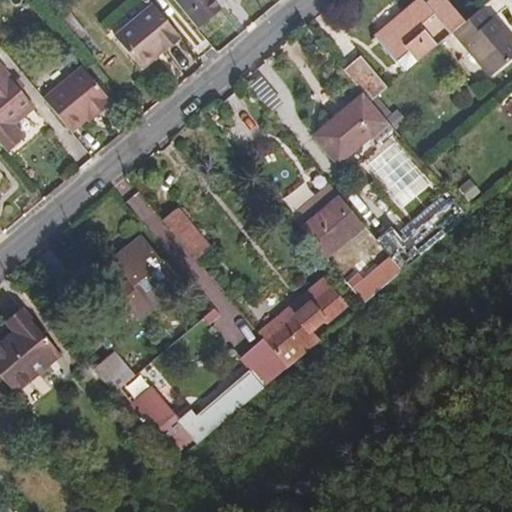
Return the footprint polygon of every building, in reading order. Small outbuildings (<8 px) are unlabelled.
[(176,0),(197,26),(221,7),(215,0),(176,0)] [(452,32),(466,20),(448,0),(429,0),(427,2),(424,0),(416,0),(405,9),(410,16),(380,43),(397,62),(411,51),(419,60),(452,32)] [(178,33),(153,4),(115,35),(141,66),(156,54),(155,51),(178,33)] [(489,18),(480,8),(466,20),(452,32),(490,74),(511,55),(511,38),(493,16),(489,18)] [(410,16),(405,9),(374,36),(380,43),(410,16)] [(345,69),(364,93),(371,100),(386,87),(361,55),(345,69)] [(0,141),(8,151),(18,144),(26,137),(15,122),(36,106),(0,62),(0,141)] [(84,66),(45,97),(72,130),(91,116),(92,119),(113,101),(84,66)] [(379,139),(393,128),(371,100),(364,93),(314,136),(339,164),(374,133),(379,139)] [(324,256),(364,224),(341,196),(334,201),(325,191),(292,217),(324,256)] [(403,270),(467,216),(456,202),(403,247),(394,236),(383,247),(391,257),(403,270)] [(178,207),(165,218),(199,259),(211,248),(178,207)] [(147,237),(119,260),(142,288),(129,299),(146,319),(187,286),(147,237)] [(363,303),(403,270),(391,257),(351,290),(363,303)] [(288,367),(318,341),(310,330),(342,302),(323,277),(257,332),(262,337),(241,355),(264,381),(285,364),(288,367)] [(7,322),(10,326),(25,313),(22,309),(7,322)] [(14,331),(0,343),(0,374),(13,391),(59,354),(25,313),(10,326),(14,331)] [(112,352),(93,369),(114,392),(133,377),(112,352)] [(194,438),(199,442),(263,388),(248,369),(194,415),(186,405),(175,414),(152,386),(131,404),(173,456),(194,438)]
